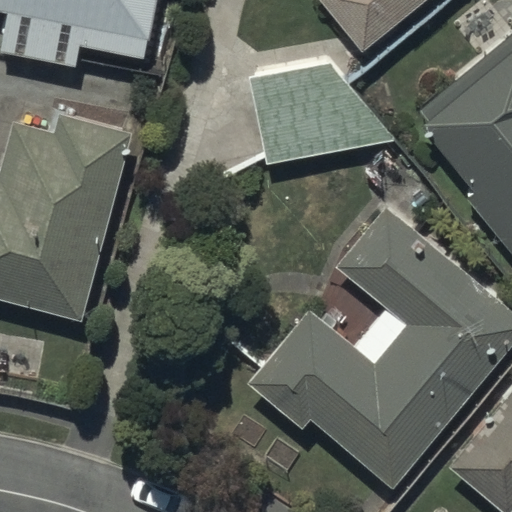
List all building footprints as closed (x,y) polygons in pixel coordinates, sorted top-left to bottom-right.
[(153,0),(4,0),(0,23),(0,35),(77,50),(81,30),(146,42),(153,0)] [(404,0),(331,0),(360,36),(404,0)] [(429,106),(422,112),(477,178),(467,186),(511,240),(511,22),(421,97),(429,106)] [(329,48),(249,63),(266,148),(392,124),(329,48)] [(0,283),(79,305),(130,114),(62,96),(57,117),(15,106),(0,160),(0,283)] [(392,472),(511,328),(511,298),(384,193),(334,252),(388,298),(356,337),(305,295),(244,367),(300,413),(308,403),(392,472)] [(511,379),(451,455),(509,502),(511,497),(511,379)]
